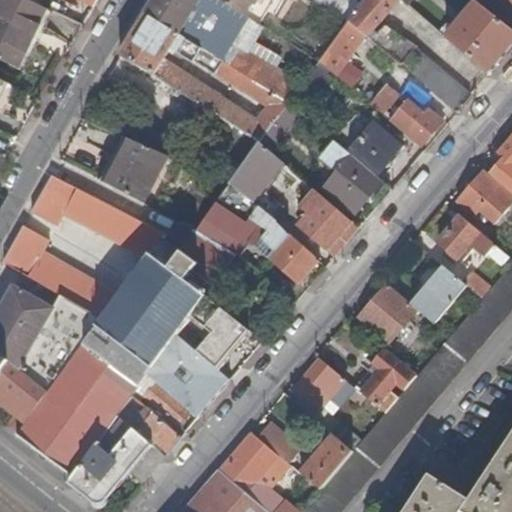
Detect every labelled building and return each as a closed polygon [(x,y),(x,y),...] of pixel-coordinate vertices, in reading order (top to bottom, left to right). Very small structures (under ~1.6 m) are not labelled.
[(55,13),(28,0),(0,0),(0,59),(27,72),(55,13)] [(28,0),(55,13),(56,13),(60,4),(52,0),(28,0)] [(152,0),(144,14),(228,65),(239,46),(207,26),(202,25),(189,17),(199,2),(209,8),(207,12),(235,29),(244,16),(217,0),(152,0)] [(217,0),(244,16),(259,26),(268,13),(274,17),(284,0),(217,0)] [(324,0),(323,3),(337,13),(346,0),(324,0)] [(365,0),(349,23),(365,36),(366,37),(394,0),(365,0)] [(502,23),(511,9),(511,0),(473,0),(476,2),(502,23)] [(488,75),(511,46),(511,30),(502,23),(476,2),(457,26),(450,35),(446,31),(442,36),(488,75)] [(56,13),(80,25),(83,27),(92,12),(78,5),(75,9),(60,4),(56,13)] [(156,76),(261,144),(271,130),(163,59),(171,47),(214,74),(215,72),(265,103),(266,108),(263,114),(277,122),(291,103),(259,84),(228,65),(144,14),(120,56),(156,76)] [(320,63),(333,74),(335,76),(365,36),(349,23),(320,63)] [(425,87),(456,113),(463,105),(460,102),(469,92),(417,47),(381,27),(370,41),(400,66),(406,71),(425,87)] [(239,46),(228,65),(259,84),(271,67),(261,61),(261,60),(239,46)] [(320,63),(301,89),(314,99),(333,74),(320,63)] [(406,71),(400,66),(396,72),(401,77),(406,71)] [(417,96),(425,87),(406,71),(401,77),(398,80),(417,96)] [(0,113),(2,115),(16,87),(0,79),(0,113)] [(389,122),(394,117),(386,110),(397,98),(385,88),(370,106),(389,122)] [(389,122),(419,148),(441,122),(427,109),(422,115),(407,102),(394,117),(389,122)] [(349,153),(352,156),(376,176),(402,146),(374,122),(349,153)] [(100,181),(147,205),(171,158),(124,137),(100,181)] [(511,140),(500,155),(507,161),(492,178),(496,181),(511,194),(511,140)] [(261,144),(231,184),(254,203),(283,163),(261,144)] [(356,212),(382,181),(376,176),(352,156),(330,182),(326,179),(323,184),(356,212)] [(494,226),(511,203),(511,194),(496,181),(492,178),(485,172),(458,204),(479,223),(484,217),(494,226)] [(64,214),(148,258),(150,256),(149,255),(162,238),(164,234),(53,175),(32,212),(57,225),(64,214)] [(352,222),(306,182),(299,190),(303,194),(294,204),(309,216),(299,227),(327,251),(352,222)] [(231,184),(197,231),(237,255),(241,258),(263,228),(269,232),(257,246),(300,283),(318,261),(288,235),(279,224),(254,203),(231,184)] [(458,260),(481,233),(461,216),(439,242),(458,260)] [(61,295),(103,318),(121,295),(48,254),(40,269),(35,266),(49,240),(24,226),(4,263),(61,295)] [(41,403),(16,433),(73,478),(119,416),(128,403),(133,396),(144,381),(149,376),(178,335),(208,295),(237,255),(197,231),(193,229),(178,249),(162,238),(149,255),(150,256),(148,258),(121,295),(103,318),(49,392),(41,403)] [(339,511),(511,308),(511,262),(491,288),(481,299),(449,337),(417,375),(403,391),(384,413),(361,441),(352,451),(320,489),(299,511),(339,511)] [(433,323),(465,286),(461,282),(442,265),(410,303),(417,309),(433,323)] [(471,271),(461,282),(465,286),(481,299),(491,288),(471,271)] [(282,293),(262,276),(251,288),(255,291),(251,296),(246,292),(242,297),(247,301),(237,313),(253,327),(282,293)] [(387,343),(417,309),(410,303),(389,285),(360,319),(387,343)] [(0,353),(10,362),(49,392),(103,318),(61,295),(54,309),(13,286),(0,309),(0,353)] [(224,308),(208,295),(178,335),(194,348),(224,308)] [(157,382),(191,410),(198,416),(230,379),(194,348),(178,335),(149,376),(154,380),(157,382)] [(387,350),(354,388),(377,407),(396,385),(403,391),(417,375),(387,350)] [(0,374),(5,369),(10,362),(0,353),(0,374)] [(321,410),(346,381),(320,359),(296,388),(321,410)] [(37,399),(41,403),(49,392),(10,362),(5,369),(8,372),(0,381),(0,392),(25,413),(37,399)] [(149,376),(144,381),(149,385),(154,380),(149,376)] [(191,410),(157,382),(145,397),(179,425),(191,410)] [(133,396),(128,403),(135,408),(140,402),(133,396)] [(141,428),(169,451),(182,436),(153,412),(141,428)] [(119,416),(73,478),(69,484),(96,503),(106,503),(131,473),(142,482),(165,455),(119,416)] [(430,474),(418,493),(409,488),(400,502),(409,507),(405,511),(462,511),(463,511),(511,511),(511,420),(502,434),(511,439),(486,478),(477,472),(468,485),(477,491),(471,500),(430,474)] [(271,423),(259,437),(291,464),(303,450),(271,423)] [(361,441),(342,425),(333,435),(352,451),(361,441)] [(247,493),(259,479),(263,474),(271,480),(277,473),(269,466),(279,455),(251,432),(220,470),(247,493)] [(333,435),(301,473),(320,489),(352,451),(333,435)] [(204,486),(182,511),(269,511),(247,493),(220,470),(219,469),(204,486)] [(281,497),(259,479),(247,493),(269,511),(281,497)] [(299,511),(281,497),(269,511),(299,511)]
